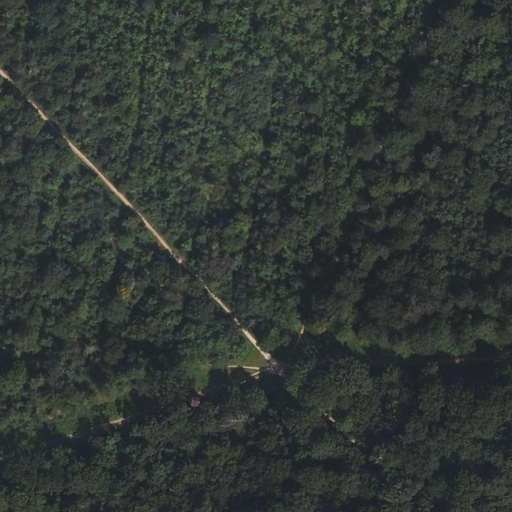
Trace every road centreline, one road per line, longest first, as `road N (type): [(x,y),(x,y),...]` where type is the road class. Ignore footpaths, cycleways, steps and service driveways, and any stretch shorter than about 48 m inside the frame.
road 1 (unknown): [(449,0),(277,370)]
road 2 (track): [(0,72),(277,370)]
road 3 (track): [(0,463),(277,370)]
road 4 (track): [(0,328),(277,370)]
road 5 (track): [(277,370),(511,357)]
road 6 (unknown): [(277,370),(414,511)]
road 7 (track): [(277,370),(217,511)]
